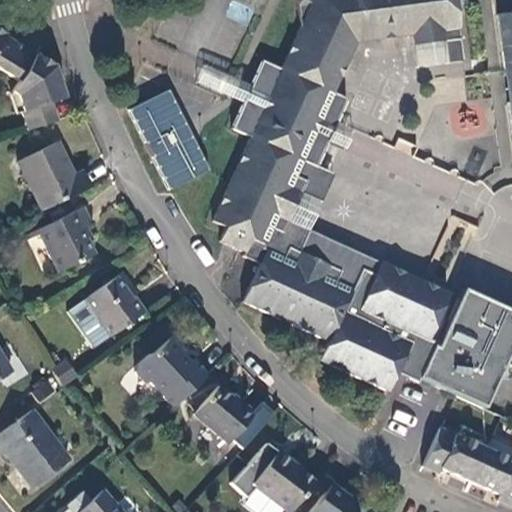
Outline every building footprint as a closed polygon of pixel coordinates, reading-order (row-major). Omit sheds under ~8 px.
[(332,93),(355,43),(409,35),(411,46),(458,40),(454,13),(452,0),(294,0),(298,28),(279,69),(260,61),(249,87),(241,103),(230,129),(249,138),(211,222),(224,228),(218,242),(243,253),(241,257),(258,265),(241,303),(327,342),(317,363),(384,393),(393,375),(396,367),(417,377),(416,380),(463,401),(484,354),(441,335),(434,348),(431,347),(432,344),(425,341),(447,293),(378,262),(378,263),(373,275),(359,268),(350,289),(334,281),(339,271),(287,247),(282,258),(262,249),(271,229),(281,233),(305,181),(294,177),(301,161),(315,167),(326,141),(328,137),(314,131),(318,123),(332,129),(334,125),(345,99),(332,93)] [(452,0),(454,13),(465,12),(463,0),(452,0)] [(511,13),(495,16),(511,140),(511,13)] [(0,71),(1,73),(16,82),(10,93),(15,96),(26,132),(56,122),(50,104),(62,99),(52,68),(42,70),(30,63),(34,57),(21,48),(12,61),(9,60),(6,58),(15,44),(2,36),(0,38),(0,71)] [(458,40),(411,46),(414,68),(461,61),(458,40)] [(9,60),(12,61),(21,48),(15,44),(6,58),(9,60)] [(42,70),(52,68),(34,57),(30,63),(42,70)] [(202,66),(195,82),(241,103),(249,87),(202,66)] [(175,89),(131,106),(164,191),(208,174),(175,89)] [(314,131),(328,137),(326,141),(344,149),(351,133),(334,125),(332,129),(318,123),(314,131)] [(55,143),(16,162),(41,211),(88,188),(81,173),(72,177),(55,143)] [(350,289),(359,268),(373,275),(378,263),(307,231),(332,175),(315,167),(301,161),(294,177),(305,181),(281,233),(271,229),(262,249),(282,258),(287,247),(339,271),(334,281),(350,289)] [(89,223),(81,208),(35,231),(56,273),(92,255),(79,228),(89,223)] [(82,301),(108,337),(143,312),(132,297),(130,298),(115,277),(82,301)] [(463,401),(481,409),(502,364),(501,363),(511,339),(511,312),(461,290),(441,335),(484,354),(463,401)] [(511,339),(501,363),(502,364),(511,368),(511,339)] [(134,372),(143,383),(149,383),(171,407),(206,376),(191,359),(188,363),(167,340),(149,356),(147,355),(134,367),(134,372)] [(0,378),(9,373),(0,358),(0,378)] [(60,386),(77,379),(68,359),(52,366),(60,386)] [(396,367),(393,375),(414,385),(416,380),(417,377),(396,367)] [(231,395),(229,397),(216,386),(192,415),(226,444),(252,414),(231,395)] [(30,411),(0,432),(0,454),(3,452),(30,488),(67,461),(30,411)] [(511,508),(511,461),(438,428),(421,467),(436,475),(439,469),(499,496),(497,502),(511,508)] [(276,451),(249,486),(283,511),(288,511),(312,482),(299,472),(300,470),(276,451)] [(354,511),(354,504),(329,485),(307,511),(354,511)] [(119,511),(100,491),(76,511),(119,511)]
